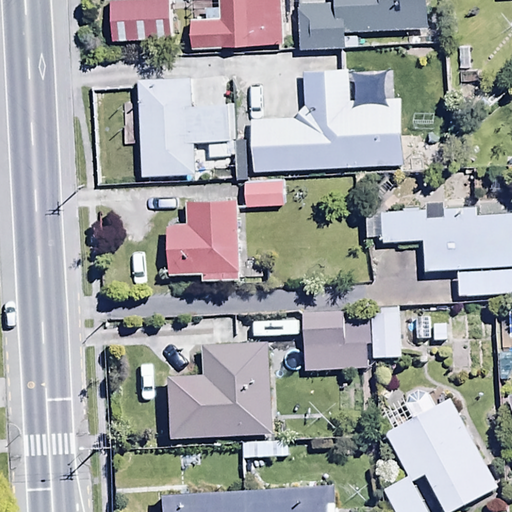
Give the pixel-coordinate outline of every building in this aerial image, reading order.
[(221,0),(221,8),(209,8),(209,19),(193,19),(193,49),(284,49),(283,0),(221,0)] [(348,52),(347,33),(429,29),(427,0),(337,0),(337,5),(300,8),(303,54),(348,52)] [(254,121),(255,172),(404,165),(401,101),(352,103),(350,68),(304,71),(306,108),(299,120),(254,121)] [(197,144),(208,143),(209,162),(230,161),(229,141),(235,141),(233,106),(195,107),(193,78),(138,81),(143,177),(198,174),(197,144)] [(285,180),(247,183),(248,209),(286,207),(285,180)] [(240,276),(237,201),(188,203),(189,228),(169,229),(171,279),(240,276)] [(458,273),(511,268),(511,213),(478,215),(478,206),(446,207),(446,203),(426,204),(426,212),(367,214),(368,239),(384,238),(384,243),(424,242),(425,274),(458,273)] [(511,268),(458,273),(459,299),(511,297),(511,268)] [(403,359),(400,310),(372,311),(375,361),(403,359)] [(344,347),(344,315),(303,316),(304,373),(371,372),(370,347),(344,347)] [(273,436),(269,345),(205,348),(206,380),(165,382),(168,440),(273,436)] [(410,477),(384,493),(394,511),(429,511),(415,486),(429,478),(447,511),(458,511),(500,490),(453,402),(436,411),(425,391),(402,403),(399,397),(384,405),(390,415),(384,418),(393,434),(389,437),(410,477)] [(287,445),(244,447),(245,478),(272,477),(272,460),(287,460),(287,445)] [(337,511),(336,488),(158,499),(159,511),(337,511)]
